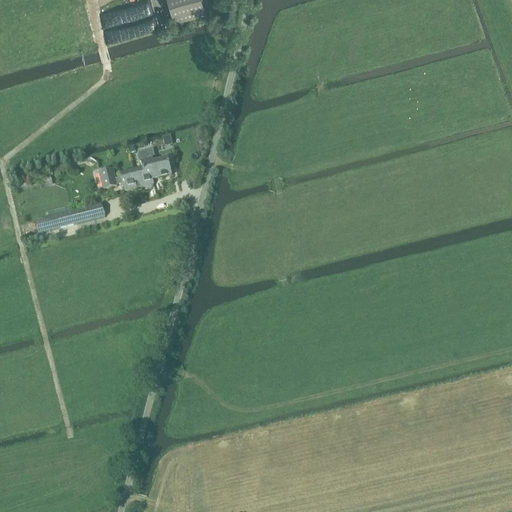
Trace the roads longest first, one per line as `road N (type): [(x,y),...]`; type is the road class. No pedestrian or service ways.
road 1 (unclassified): [(120,511),(250,0)]
road 2 (track): [(69,437),(0,162),(106,77),(90,0)]
